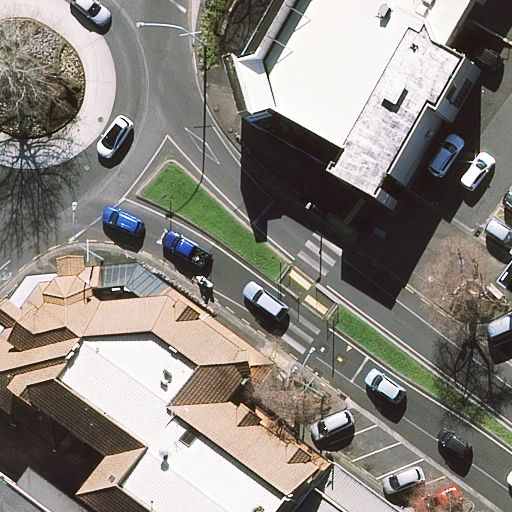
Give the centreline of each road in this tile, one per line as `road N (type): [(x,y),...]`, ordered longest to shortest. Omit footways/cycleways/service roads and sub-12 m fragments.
road 1 (tertiary): [(511,477),(208,263),(62,196)]
road 2 (tertiary): [(151,72),(265,209),(390,318),(511,408)]
road 3 (secondary): [(151,72),(128,148),(100,176),(62,196)]
